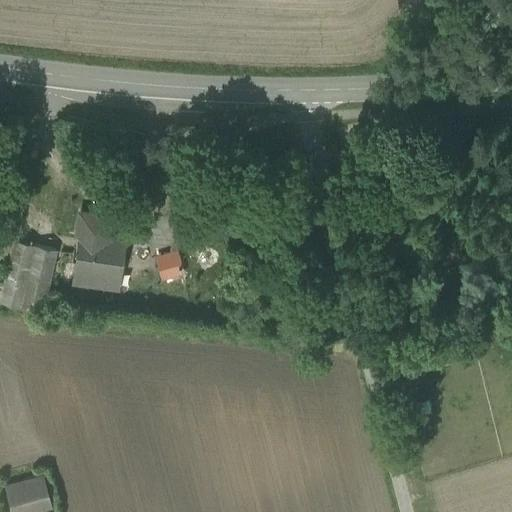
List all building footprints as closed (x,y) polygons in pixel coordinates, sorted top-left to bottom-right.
[(187,195),(153,189),(149,209),(152,210),(148,237),(174,241),(180,214),(184,215),(187,195)] [(18,205),(0,201),(0,202),(0,234),(2,235),(0,242),(0,255),(9,258),(0,295),(0,298),(19,303),(29,262),(34,241),(16,237),(22,213),(18,205)] [(110,215),(81,210),(77,235),(80,235),(73,278),(105,283),(109,260),(119,262),(122,240),(106,238),(110,215)] [(46,244),(34,241),(29,262),(40,265),(46,244)] [(157,252),(163,277),(187,272),(181,246),(157,252)] [(47,460),(8,468),(16,508),(55,499),(47,460)]
